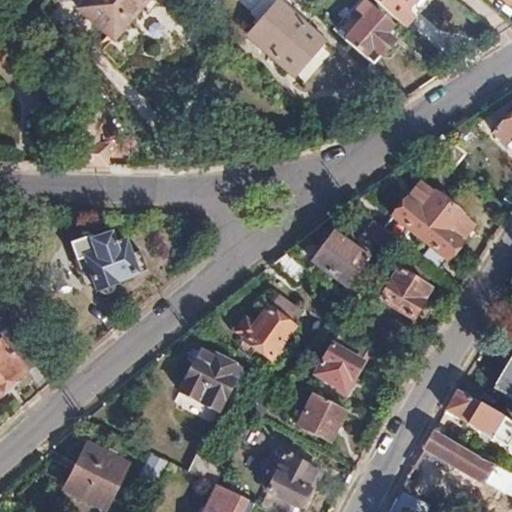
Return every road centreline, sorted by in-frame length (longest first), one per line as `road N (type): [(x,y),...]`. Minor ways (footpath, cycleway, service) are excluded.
road 1 (residential): [(239,253),(0,456)]
road 2 (residential): [(511,248),(357,511)]
road 3 (residential): [(209,190),(0,182)]
road 4 (residential): [(511,60),(359,161)]
road 5 (residential): [(359,161),(209,190)]
road 6 (residential): [(359,161),(239,253)]
